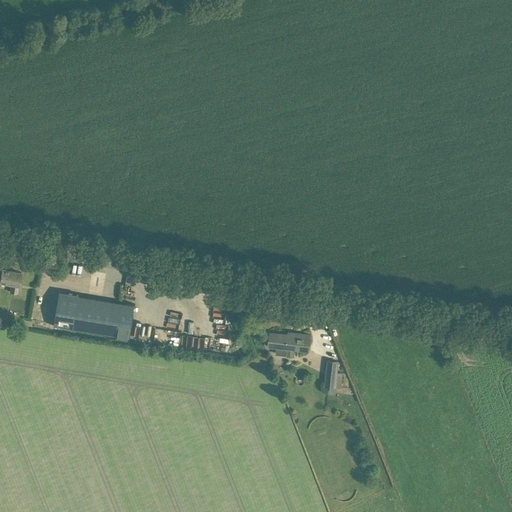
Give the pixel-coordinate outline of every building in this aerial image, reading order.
[(0,281),(11,284),(10,292),(17,293),(18,285),(21,272),(2,268),(2,269),(0,268),(0,281)] [(61,292),(59,302),(55,325),(130,337),(135,304),(61,292)] [(181,330),(189,332),(192,320),(184,319),(185,314),(171,311),(168,327),(181,330)] [(268,346),(276,347),(287,348),(286,355),(294,356),(294,349),(308,350),(310,334),(293,333),(293,334),(270,332),(268,346)] [(202,349),(203,337),(183,335),(182,347),(202,349)] [(325,388),(335,389),(338,361),(328,359),(325,388)]
